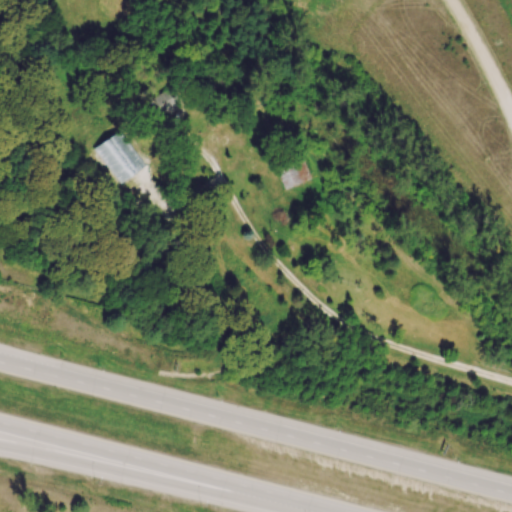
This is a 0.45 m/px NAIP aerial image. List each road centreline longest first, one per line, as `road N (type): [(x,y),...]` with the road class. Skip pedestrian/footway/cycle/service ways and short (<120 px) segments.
road 1 (motorway): [(511,493),(0,361)]
road 2 (residential): [(511,382),(358,331),(298,287),(227,194),(231,149)]
road 3 (motorway): [(0,423),(344,511)]
road 4 (motorway): [(0,445),(321,511)]
